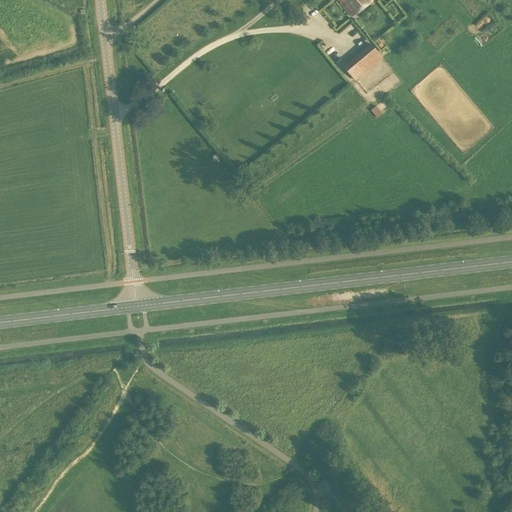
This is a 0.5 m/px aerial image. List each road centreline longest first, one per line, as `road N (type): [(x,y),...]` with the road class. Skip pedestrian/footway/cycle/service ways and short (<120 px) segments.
road 1 (secondary): [(511,262),(136,307)]
road 2 (tertiary): [(136,307),(104,36)]
road 3 (track): [(86,62),(111,284)]
road 4 (secondary): [(0,323),(136,307)]
